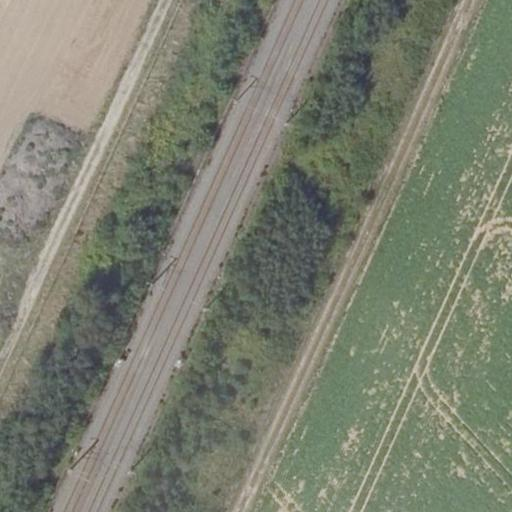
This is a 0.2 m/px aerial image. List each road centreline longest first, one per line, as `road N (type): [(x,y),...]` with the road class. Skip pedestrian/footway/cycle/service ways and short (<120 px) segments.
road 1 (track): [(238,511),(470,0)]
road 2 (track): [(165,0),(0,361)]
